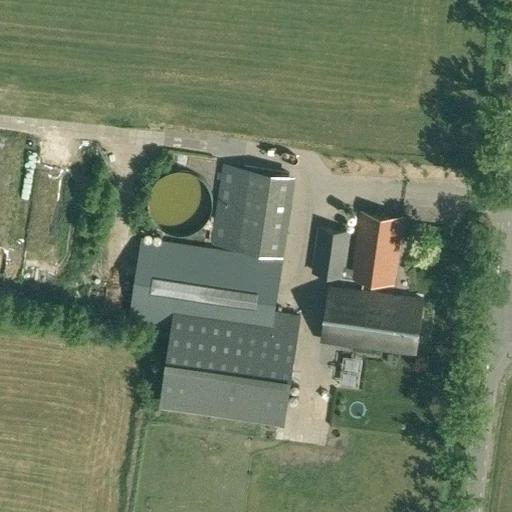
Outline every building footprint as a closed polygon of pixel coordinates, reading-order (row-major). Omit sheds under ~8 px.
[(170,171),(163,175),(158,179),(153,185),(150,191),(148,199),(149,206),(150,213),(153,220),(158,225),(164,230),(170,233),(177,234),(185,234),(192,233),(198,230),(204,225),(208,219),(212,213),(213,206),(213,198),(212,191),(208,185),(204,179),(198,174),(191,171),(184,170),(177,170),(170,171)] [(241,251),(285,257),(294,181),(252,174),(241,251)] [(436,206),(434,216),(461,220),(463,210),(436,206)] [(347,267),(352,231),(318,226),(312,271),(395,284),(405,216),(360,209),(352,267),(347,267)] [(129,318),(171,325),(271,339),(275,311),(283,258),(141,237),(129,318)] [(415,352),(423,299),(331,286),(323,339),(415,352)] [(271,339),(171,325),(159,405),(284,424),(300,315),(275,311),(271,339)]
